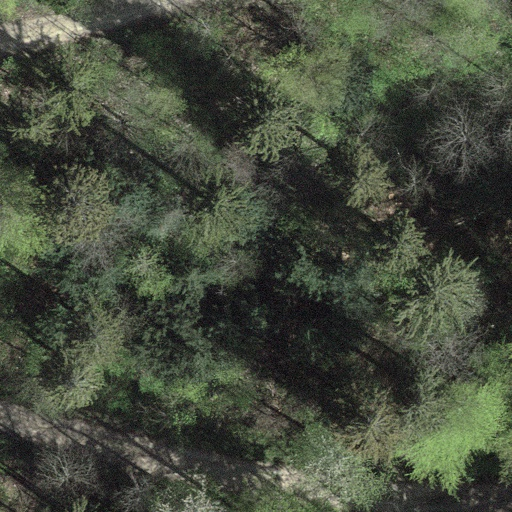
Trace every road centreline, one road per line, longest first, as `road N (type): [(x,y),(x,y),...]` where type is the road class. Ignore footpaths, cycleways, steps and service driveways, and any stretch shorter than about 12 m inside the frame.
road 1 (track): [(0,414),(183,460),(385,492),(511,483)]
road 2 (track): [(0,35),(104,19),(160,0)]
